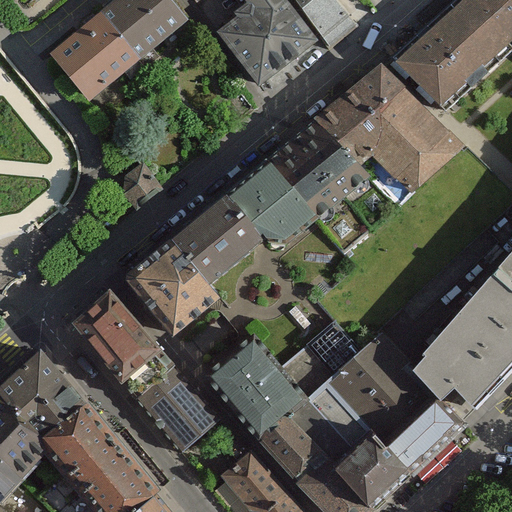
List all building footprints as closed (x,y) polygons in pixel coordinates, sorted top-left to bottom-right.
[(184,21),(166,0),(120,0),(102,15),(138,58),(184,21)] [(199,0),(206,9),(217,0),(199,0)] [(271,97),(334,49),(295,0),(248,0),(260,15),(227,40),(271,97)] [(295,0),(334,49),(358,28),(335,0),(295,0)] [(511,0),(456,0),(392,59),(441,106),(511,40),(511,0)] [(138,58),(102,15),(55,53),(91,96),(138,58)] [(400,205),(463,148),(381,69),(316,121),(370,175),(400,205)] [(370,175),(316,121),(266,162),(315,220),(370,175)] [(315,220),(266,162),(227,194),(264,239),(266,237),(268,240),(288,242),(315,220)] [(162,188),(143,165),(127,177),(126,194),(137,208),(162,188)] [(264,239),(227,194),(170,240),(208,285),(264,239)] [(208,285),(170,240),(127,275),(127,279),(173,332),(218,296),(208,285)] [(511,253),(413,369),(441,401),(455,387),(474,408),(511,369),(511,253)] [(110,291),(74,324),(181,452),(220,417),(110,291)] [(356,346),(335,322),(281,369),(307,400),(327,380),(361,352),(356,346)] [(361,352),(327,380),(378,437),(388,448),(441,401),(413,369),(380,334),(361,352)] [(253,337),(208,375),(263,439),(288,418),(307,400),(281,369),(253,337)] [(40,352),(0,389),(0,393),(41,441),(84,406),(40,352)] [(307,400),(288,418),(325,456),(338,470),(378,437),(327,380),(307,400)] [(0,393),(0,498),(20,477),(46,447),(41,441),(0,393)] [(462,423),(441,401),(388,448),(410,473),(462,423)] [(131,511),(156,493),(84,406),(41,441),(46,447),(67,471),(100,510),(101,511),(131,511)] [(288,418),(263,439),(300,482),(325,456),(288,418)] [(240,461),(251,452),(234,432),(223,442),(240,461)] [(372,507),(410,473),(388,448),(378,437),(338,470),(372,507)] [(303,511),(251,452),(240,461),(225,474),(255,511),(253,511),(303,511)] [(325,456),(300,482),(328,511),(366,511),(372,507),(338,470),(325,456)] [(98,511),(100,510),(67,471),(40,497),(55,511),(98,511)] [(171,511),(156,493),(131,511),(171,511)]
